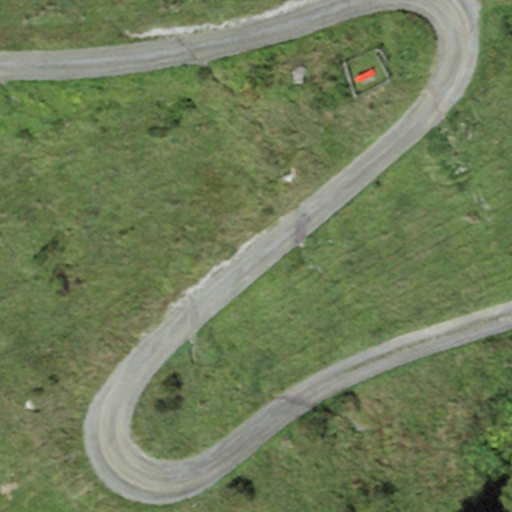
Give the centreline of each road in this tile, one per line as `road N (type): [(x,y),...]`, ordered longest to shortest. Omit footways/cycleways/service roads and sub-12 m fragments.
road 1 (track): [(452,22),(460,52),(455,79),(386,150),(123,379),(100,416),(98,456),(121,488),(164,496),(219,468),(307,393),(511,322)]
road 2 (track): [(372,0),(257,39),(108,67),(0,65)]
